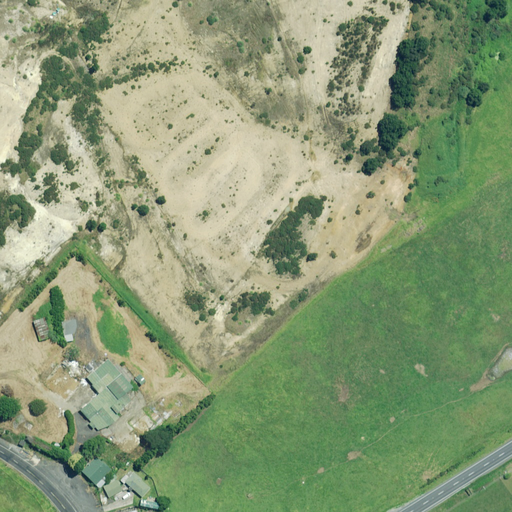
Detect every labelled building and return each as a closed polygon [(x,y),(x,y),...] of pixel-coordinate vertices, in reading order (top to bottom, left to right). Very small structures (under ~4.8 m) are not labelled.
[(51,337),(44,318),(33,322),(40,341),(51,337)] [(65,342),(73,340),(72,335),(77,334),(75,320),(61,322),(65,342)] [(132,388),(108,360),(86,378),(99,394),(80,410),(90,422),(89,424),(93,429),(95,427),(100,433),(114,421),(111,418),(131,401),(126,394),(132,388)] [(145,382),(139,374),(131,362),(127,366),(135,377),(141,385),(145,382)] [(83,380),(61,363),(44,384),(66,403),(83,382),(83,380)] [(132,426),(145,440),(178,410),(168,398),(149,416),(146,413),(132,426)] [(143,442),(132,431),(118,446),(129,456),(143,442)] [(110,470),(95,456),(81,471),(99,488),(107,480),(104,477),(110,470)] [(125,482),(130,487),(128,489),(130,492),(133,489),(141,497),(150,488),(133,472),(127,478),(124,476),(121,479),(120,481),(123,484),(125,482)] [(108,481),(110,483),(103,487),(109,498),(123,490),(117,479),(113,475),(108,481)]
